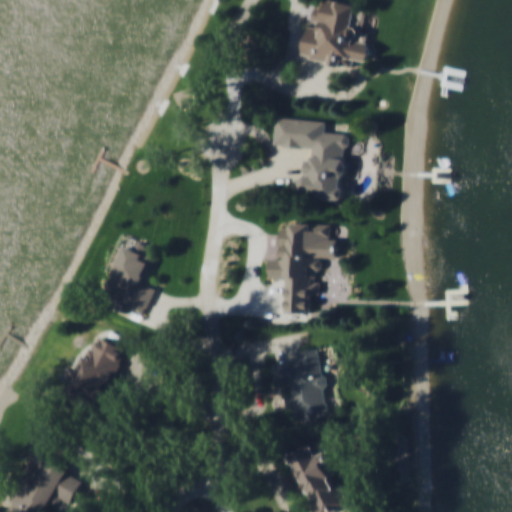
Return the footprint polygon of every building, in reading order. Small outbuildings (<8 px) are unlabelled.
[(325,0),(330,0),(357,6),(352,28),(356,29),(359,34),(359,39),(354,41),(370,45),(366,65),(354,62),(352,70),(319,63),(307,60),(308,56),(299,54),(306,25),(318,28),(319,24),(312,23),(316,6),(324,7),(325,0)] [(277,119),(326,123),(325,133),(348,135),(351,140),(350,146),(346,149),(344,160),(348,167),(347,174),(342,181),(341,189),(344,192),(343,200),(339,203),(315,201),(313,196),(306,196),(300,191),(300,184),(304,179),(311,180),(312,175),(306,175),(307,164),(313,164),(314,148),(294,147),(275,145),(277,119)] [(292,226),(331,227),(331,242),(339,242),(338,259),(318,258),(318,261),(321,261),(323,264),(323,268),(321,272),(317,271),(317,279),(312,279),(312,283),(321,284),(321,296),(313,296),(312,317),(284,316),(284,298),(285,280),(270,280),(271,260),(282,260),(283,231),(292,231),(292,226)] [(125,246),(133,250),(135,246),(139,244),(145,246),(147,250),(145,253),(156,258),(143,285),(156,291),(150,303),(143,317),(113,302),(116,296),(104,290),(125,246)] [(102,338),(129,351),(122,366),(111,390),(104,386),(93,410),(64,396),(72,381),(67,378),(71,369),(77,372),(83,359),(90,362),(102,338)] [(299,353),(319,350),(323,374),(329,379),(329,387),(326,392),(327,405),(330,406),(330,412),(329,414),(329,417),(300,422),(295,420),(293,411),(289,412),(286,399),(292,398),(290,386),(277,388),(274,367),(292,364),(300,362),(299,353)] [(41,430),(75,451),(66,467),(76,473),(75,476),(87,484),(75,503),(63,496),(53,511),(44,511),(14,493),(37,455),(29,450),(41,430)] [(315,511),(290,459),(321,444),(334,471),(326,475),(333,489),(340,485),(350,506),(339,511),(315,511)]
